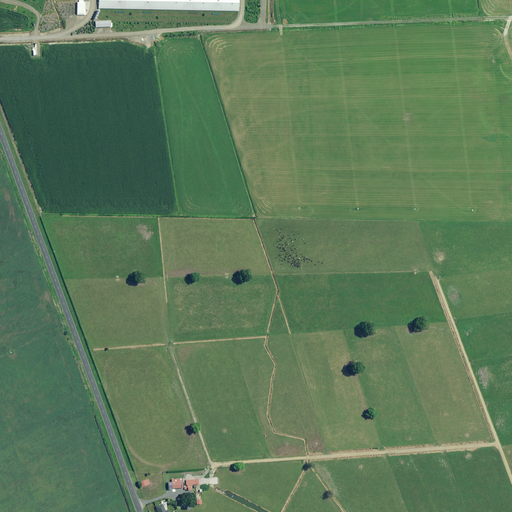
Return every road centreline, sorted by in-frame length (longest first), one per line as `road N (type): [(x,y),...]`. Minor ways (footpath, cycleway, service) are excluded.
road 1 (tertiary): [(0,129),(139,511)]
road 2 (unknown): [(0,39),(186,31),(209,0)]
